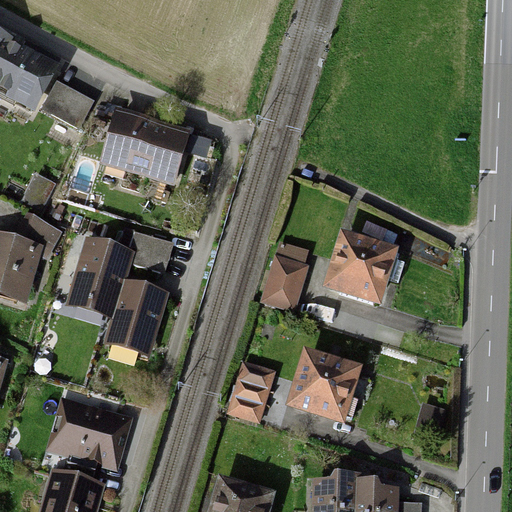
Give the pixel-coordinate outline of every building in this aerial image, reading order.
[(55,74),(4,47),(0,54),(0,90),(37,109),(55,74)] [(84,138),(97,113),(59,93),(46,118),(84,138)] [(120,120),(107,163),(171,182),(184,139),(120,120)] [(69,244),(39,226),(26,249),(46,255),(44,261),(54,268),(69,244)] [(140,252),(164,260),(169,244),(134,232),(129,248),(140,252)] [(0,241),(0,302),(31,311),(44,261),(46,255),(26,249),(0,241)] [(399,261),(340,243),(332,269),(327,286),(323,301),(382,318),(399,261)] [(119,285),(128,257),(83,244),(63,310),(108,323),(119,285)] [(159,275),(164,260),(140,252),(135,267),(159,275)] [(332,269),(278,252),(259,314),(294,325),(307,280),(327,286),(332,269)] [(101,347),(144,360),(162,298),(119,285),(108,323),(101,347)] [(361,374),(303,357),(286,414),(344,432),(361,374)] [(0,406),(12,370),(0,367),(0,406)] [(275,381),(242,371),(226,422),(259,432),(275,381)] [(441,414),(422,409),(415,441),(434,445),(441,414)] [(51,457),(117,477),(132,430),(65,410),(51,457)] [(58,477),(47,511),(89,511),(96,489),(91,488),(95,474),(69,467),(66,479),(58,477)] [(354,511),(355,485),(356,478),(334,478),(330,485),(311,486),(311,511),(354,511)] [(271,511),(274,501),(218,485),(210,511),(271,511)] [(393,511),(393,508),(394,493),(380,494),(378,486),(355,485),(354,511),(393,511)]
